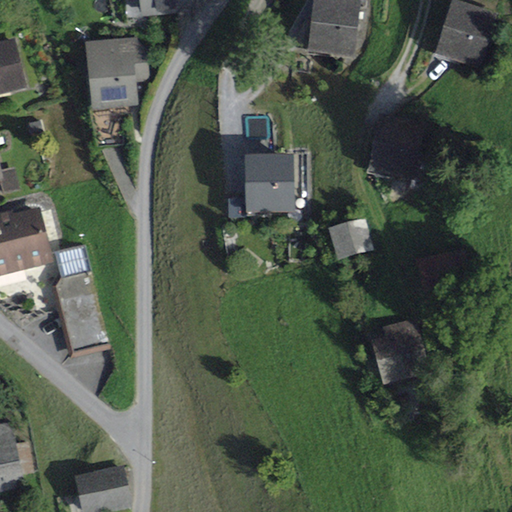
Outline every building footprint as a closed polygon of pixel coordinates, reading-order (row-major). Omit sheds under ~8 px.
[(175,0),(139,0),(141,13),(177,9),(176,8),(175,0)] [(320,2),(315,49),(351,53),(356,6),(332,3),(320,2)] [(457,8),(443,53),(478,64),(492,19),(457,8)] [(0,92),(24,86),(13,42),(0,45),(0,92)] [(94,77),(97,105),(105,144),(123,142),(124,102),(134,102),(132,80),(146,79),(143,52),(129,53),(128,43),(91,47),(94,77)] [(105,144),(97,105),(94,77),(87,78),(91,119),(97,145),(105,144)] [(384,122),(375,169),(411,175),(420,128),(384,122)] [(466,144),(465,157),(481,158),(482,146),(466,144)] [(290,209),(288,162),(253,163),(254,210),(290,209)] [(0,182),(2,192),(17,188),(13,171),(0,174),(0,182)] [(49,257),(38,213),(0,222),(0,269),(23,264),(28,269),(36,267),(38,260),(49,257)] [(333,232),(341,257),(370,247),(363,223),(333,232)] [(57,288),(74,354),(110,345),(85,246),(55,254),(62,280),(57,288)] [(421,264),(427,289),(466,279),(460,255),(421,264)] [(378,345),(388,381),(426,370),(414,325),(390,332),(393,341),(378,345)] [(33,473),(27,445),(16,447),(11,424),(0,426),(0,486),(23,482),(21,475),(33,473)] [(97,511),(130,505),(123,470),(79,479),(85,511),(97,511)]
